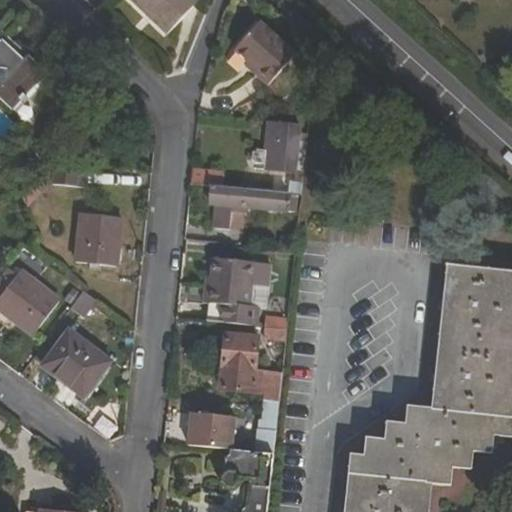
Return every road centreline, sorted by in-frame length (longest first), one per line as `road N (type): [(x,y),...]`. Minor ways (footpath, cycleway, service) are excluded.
road 1 (residential): [(139,477),(180,118)]
road 2 (tertiary): [(319,0),(511,161)]
road 3 (residential): [(53,0),(180,118)]
road 4 (residential): [(139,477),(0,377)]
road 5 (residential): [(180,118),(222,0)]
